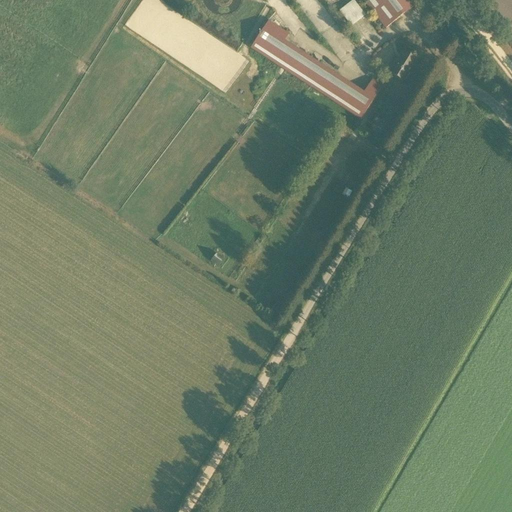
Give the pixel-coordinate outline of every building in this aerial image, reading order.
[(352,27),(366,15),(353,0),(352,0),(339,11),(352,27)] [(418,4),(415,0),(362,0),(385,29),(418,4)] [(251,49),(350,114),(360,120),(382,88),(372,81),(363,94),(317,64),(320,59),(314,55),(311,60),(284,43),(288,35),(280,30),(282,27),(271,20),(269,23),(268,22),(251,49)] [(402,53),(389,73),(404,83),(417,62),(402,53)] [(377,114),(374,112),(367,123),(371,125),(377,114)] [(210,264),(218,269),(222,262),(215,257),(210,264)]
